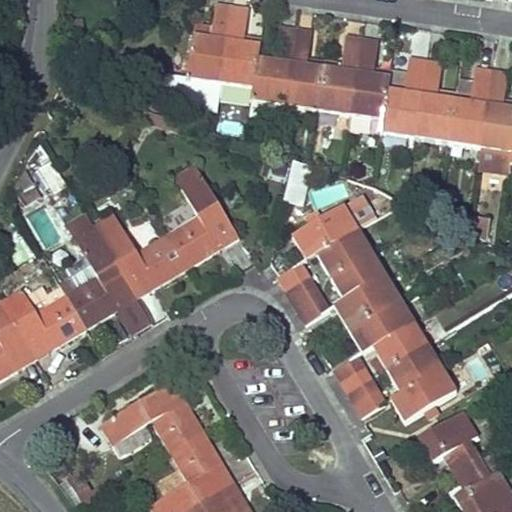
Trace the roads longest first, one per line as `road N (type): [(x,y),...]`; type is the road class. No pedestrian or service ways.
road 1 (residential): [(190,328),(225,308),(264,312),(364,482)]
road 2 (residential): [(364,482),(299,481),(273,463),(190,328)]
road 3 (residential): [(0,443),(190,328)]
road 4 (unclassified): [(0,156),(37,61),(41,0)]
road 5 (residential): [(355,0),(511,22)]
